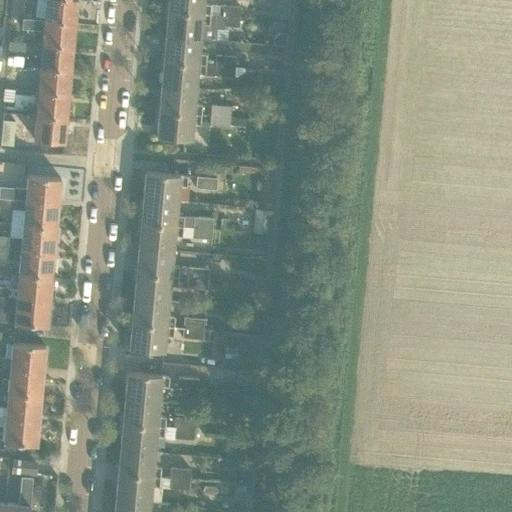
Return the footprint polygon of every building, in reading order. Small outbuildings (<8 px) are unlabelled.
[(23,19),(24,0),(12,0),(11,18),(23,19)] [(47,0),(45,21),(75,23),(77,0),(47,0)] [(169,0),(168,10),(209,14),(209,13),(210,5),(203,4),(203,0),(169,0)] [(261,0),(261,14),(278,15),(279,0),(261,0)] [(219,15),(240,18),(240,6),(220,4),(219,14),(219,15)] [(219,15),(219,14),(209,13),(209,14),(168,10),(166,35),(200,39),(216,40),(217,28),(224,28),(224,25),(239,27),(240,18),(219,15)] [(75,23),(45,21),(24,19),(23,30),(44,32),(43,45),(73,47),(75,23)] [(286,34),(278,33),(273,37),(273,45),(284,46),(286,34)] [(200,39),(166,35),(164,61),(205,65),(205,63),(206,55),(199,54),(200,39)] [(9,41),(8,49),(25,50),(26,42),(9,41)] [(43,45),(41,68),(71,71),(73,47),(43,45)] [(214,66),(235,68),(236,56),(215,54),(215,64),(214,66)] [(214,66),(215,64),(205,63),(205,65),(164,61),(161,86),(196,89),(197,74),(204,75),(204,74),(234,77),(235,68),(214,66)] [(39,92),(69,95),(71,71),(41,68),(39,92)] [(196,89),(161,86),(159,111),(201,115),(202,105),(194,104),(196,89)] [(6,89),(5,100),(14,101),(15,90),(6,89)] [(39,92),(37,116),(67,119),(69,95),(39,92)] [(210,114),(231,116),(232,106),(211,104),(210,114)] [(201,115),(159,111),(157,136),(191,139),(192,125),(200,125),(201,115)] [(231,116),(210,114),(209,125),(231,126),(231,116)] [(67,119),(37,116),(35,140),(65,143),(67,119)] [(280,121),(255,118),(254,130),(279,133),(280,121)] [(1,144),(13,145),(15,120),(3,119),(1,144)] [(143,197),(177,200),(178,186),(186,186),(187,176),(145,172),(143,197)] [(0,196),(59,202),(61,177),(27,174),(26,190),(0,187),(0,196)] [(197,175),(195,187),(216,189),(217,177),(197,175)] [(0,207),(24,209),(23,223),(57,226),(59,202),(0,196),(0,207)] [(192,227),(213,229),(214,218),(183,215),(183,216),(175,215),(177,200),(143,197),(140,222),(182,226),(192,227)] [(271,209),(256,208),(254,233),(269,234),(271,209)] [(140,222),(138,247),(172,251),(174,235),(191,237),(192,227),(182,226),(140,222)] [(0,245),(55,251),(57,226),(23,223),(22,239),(0,236),(0,245)] [(212,239),(213,229),(192,227),(191,237),(212,239)] [(55,251),(0,245),(0,256),(20,258),(19,272),(52,275),(55,251)] [(138,247),(136,272),(177,276),(187,277),(188,266),(171,264),(172,251),(138,247)] [(188,266),(187,276),(208,278),(209,268),(188,266)] [(9,287),(8,296),(50,300),(52,275),(19,272),(17,288),(9,287)] [(136,272),(133,298),(168,300),(169,286),(176,286),(177,276),(136,272)] [(187,277),(186,287),(207,289),(208,278),(187,276),(187,277)] [(0,295),(8,296),(9,287),(0,286),(0,295)] [(0,321),(15,323),(15,321),(48,324),(50,300),(8,296),(0,295),(0,321)] [(131,323),(173,326),(174,315),(166,315),(168,300),(133,298),(131,323)] [(183,326),(204,328),(204,318),(184,316),(183,326)] [(173,326),(131,323),(129,348),(163,351),(164,336),(172,336),(173,326)] [(204,328),(183,326),(182,337),(203,339),(203,338),(203,329),(204,328)] [(203,329),(203,338),(213,338),(213,330),(203,329)] [(0,365),(44,370),(47,345),(13,342),(12,358),(0,356),(0,365)] [(191,352),(190,363),(210,364),(210,353),(191,352)] [(9,391),(42,394),(44,370),(0,365),(0,375),(10,376),(9,391)] [(125,397),(158,401),(160,386),(167,386),(168,376),(127,372),(125,397)] [(178,376),(177,387),(197,389),(198,378),(178,376)] [(42,394),(9,391),(8,406),(0,405),(0,415),(40,419),(42,394)] [(125,397),(122,423),(163,427),(164,416),(157,416),(158,401),(125,397)] [(40,419),(0,415),(0,425),(6,426),(5,440),(38,443),(40,419)] [(174,427),(194,429),(195,418),(175,416),(174,427)] [(122,423),(120,448),(154,451),(154,445),(162,446),(163,437),(163,427),(122,423)] [(194,429),(174,427),(173,437),(193,439),(194,429)] [(244,439),(229,438),(228,456),(243,457),(244,439)] [(118,473),(159,476),(160,466),(152,465),(154,451),(120,448),(118,473)] [(34,474),(34,471),(35,461),(13,459),(12,472),(34,474)] [(169,476),(189,478),(190,468),(170,466),(169,476)] [(116,498),(149,500),(150,486),(158,487),(159,476),(118,473),(116,498)] [(189,478),(169,476),(168,487),(188,489),(189,478)] [(5,503),(4,511),(29,511),(32,477),(23,477),(22,491),(20,491),(19,504),(5,503)] [(217,482),(214,488),(224,492),(227,486),(217,482)] [(114,511),(147,511),(149,500),(116,498),(114,511)]
